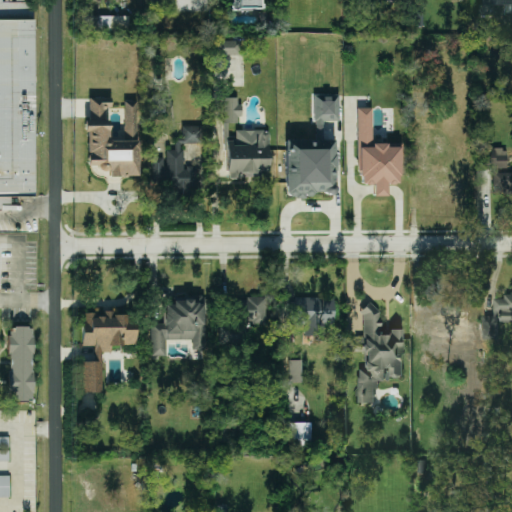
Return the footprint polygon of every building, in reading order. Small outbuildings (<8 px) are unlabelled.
[(259,9),(259,0),(230,0),(230,9),(259,9)] [(0,22),(28,22),(28,3),(0,3),(0,22)] [(89,17),(89,31),(128,30),(128,16),(89,17)] [(0,196),(30,196),(28,22),(0,22),(0,196)] [(216,41),(216,56),(239,55),(239,40),(216,41)] [(136,176),(136,102),(122,102),(123,140),(107,140),(107,107),(110,107),(110,97),(86,97),(86,166),(97,165),(97,171),(108,171),(108,176),(136,176)] [(223,122),(239,123),(239,98),(223,97),(223,122)] [(371,108),(356,108),(358,185),(372,184),(373,196),(386,196),(386,184),(400,184),(400,143),(371,143),(371,108)] [(151,184),(166,184),(166,193),(196,192),(196,166),(183,167),(183,150),(180,150),(180,143),(200,143),(200,126),(181,126),(181,138),(175,138),(175,151),(164,151),(164,158),(151,158),(151,184)] [(226,140),(226,175),(268,175),(268,130),(235,130),(235,140),(226,140)] [(284,140),(284,195),(334,195),(333,140),(284,140)] [(511,172),(498,173),(498,168),(506,168),(506,148),(488,149),(488,168),(492,168),(493,192),(511,192),(511,172)] [(511,290),(504,291),(504,298),(493,298),(494,315),(482,315),(483,338),(498,337),(497,322),(511,321),(511,290)] [(333,296),(293,297),(294,324),(303,324),(303,336),(319,335),(319,325),(334,324),(333,296)] [(265,297),(244,297),(243,324),(265,324),(265,297)] [(150,323),(150,355),(165,355),(165,340),(191,339),(191,350),(204,350),(203,299),(163,300),(163,323),(150,323)] [(403,376),(401,331),(380,332),(380,323),(376,322),(380,309),(364,304),(361,314),(362,337),(354,338),(353,343),(353,352),(361,351),(367,353),(363,363),(364,369),(359,370),(356,378),(357,403),(374,402),(374,388),(379,388),(378,380),(388,380),(389,376),(403,376)] [(101,392),(101,352),(110,352),(110,345),(135,345),(135,313),(101,314),(101,313),(81,313),(82,346),(93,346),(93,362),(81,362),(81,392),(101,392)] [(218,344),(242,345),(243,326),(218,325),(218,344)] [(32,401),(32,327),(7,327),(7,401),(32,401)] [(300,360),(288,360),(288,383),(300,383),(300,360)] [(309,423),(286,422),(285,448),(309,448),(309,423)] [(0,461),(9,461),(8,437),(0,437),(0,461)] [(8,475),(0,475),(0,497),(9,497),(8,475)]
